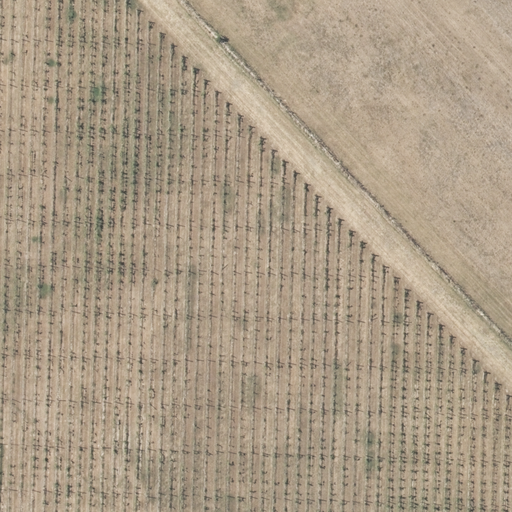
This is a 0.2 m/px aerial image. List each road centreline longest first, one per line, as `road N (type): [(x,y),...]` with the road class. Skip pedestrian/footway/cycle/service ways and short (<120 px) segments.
road 1 (track): [(159,0),(511,365)]
road 2 (track): [(511,319),(209,0)]
